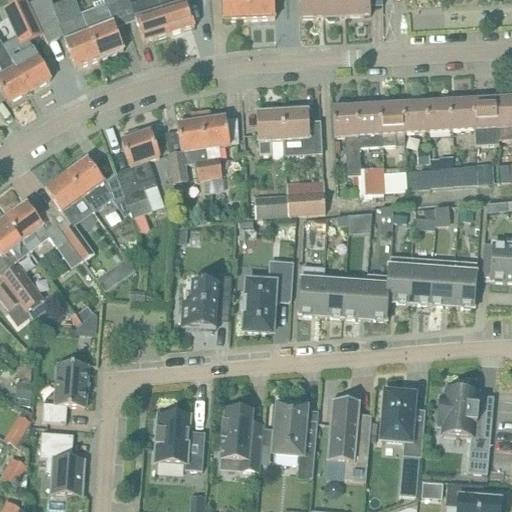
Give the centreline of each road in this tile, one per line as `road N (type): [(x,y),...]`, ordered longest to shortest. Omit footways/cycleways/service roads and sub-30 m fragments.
road 1 (unclassified): [(511,49),(241,65),(184,76),(80,112),(0,162)]
road 2 (residential): [(101,511),(117,385),(511,349)]
